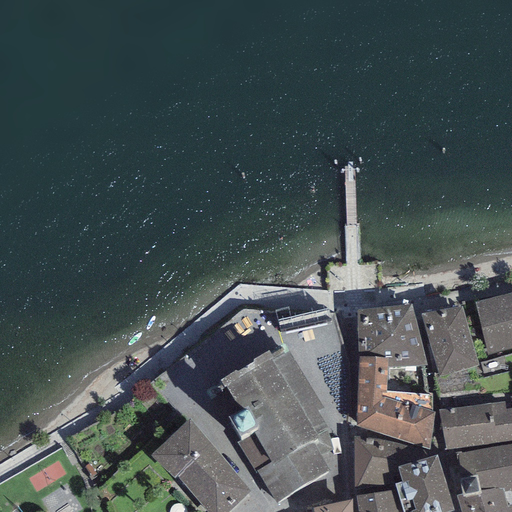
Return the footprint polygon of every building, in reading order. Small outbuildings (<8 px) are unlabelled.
[(511,293),(474,302),(487,355),(511,349),(511,293)] [(411,305),(357,310),(358,357),(388,358),(388,369),(424,366),(427,366),(411,305)] [(461,305),(421,315),(436,375),(476,365),(461,305)] [(269,351),(220,381),(237,414),(227,417),(241,441),(237,442),(256,473),(258,471),(278,503),(329,470),(321,454),(333,449),(328,429),(317,413),(324,409),(289,352),(285,354),(282,349),(272,355),(269,351)] [(428,394),(424,366),(388,369),(388,358),(358,357),(356,426),(386,392),(408,393),(428,394)] [(395,438),(408,393),(386,392),(356,426),(395,438)] [(428,394),(408,393),(395,438),(430,447),(434,411),(431,411),(431,394),(428,394)] [(504,401),(438,410),(445,450),(511,440),(511,407),(505,409),(504,401)] [(227,511),(250,492),(190,420),(152,454),(174,479),(176,477),(207,511),(227,511)] [(367,437),(353,437),(354,488),(394,485),(402,482),(398,466),(428,457),(423,451),(407,447),(367,437)] [(453,456),(463,494),(502,487),(503,492),(511,491),(511,445),(457,455),(453,456)] [(437,455),(428,457),(398,466),(402,482),(394,485),(402,511),(448,511),(453,511),(437,455)] [(511,511),(511,506),(507,508),(503,492),(502,487),(463,494),(456,495),(461,511),(511,511)] [(396,511),(390,491),(355,496),(357,511),(396,511)] [(352,511),(352,499),(313,508),(313,511),(352,511)]
